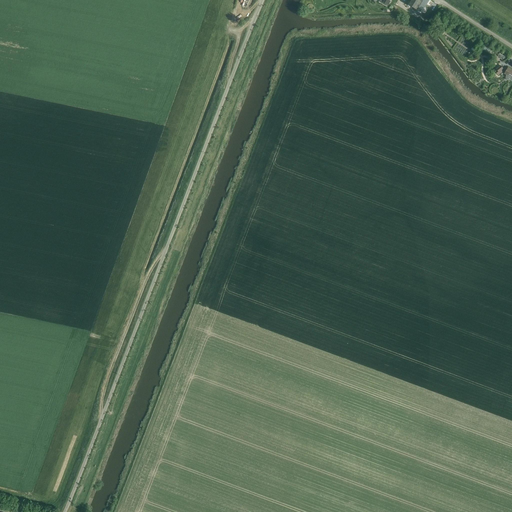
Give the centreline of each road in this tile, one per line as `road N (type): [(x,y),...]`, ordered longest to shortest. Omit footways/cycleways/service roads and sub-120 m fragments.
road 1 (unclassified): [(62,511),(262,0)]
road 2 (track): [(102,414),(100,392),(146,274),(160,260)]
